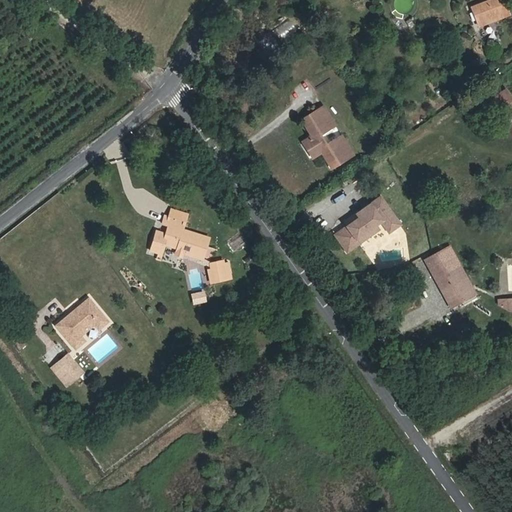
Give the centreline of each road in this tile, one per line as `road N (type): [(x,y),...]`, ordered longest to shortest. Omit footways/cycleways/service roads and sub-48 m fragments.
road 1 (unclassified): [(173,87),(468,511)]
road 2 (tertiary): [(173,87),(0,226)]
road 3 (track): [(40,0),(166,95)]
